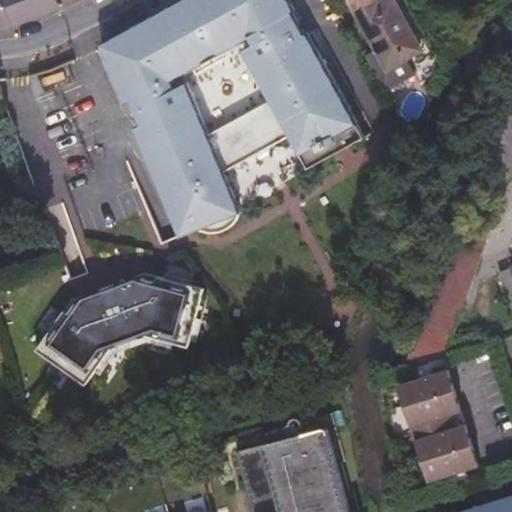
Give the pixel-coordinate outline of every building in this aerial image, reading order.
[(61,7),(58,0),(0,0),(0,28),(25,22),(61,7)] [(101,42),(174,231),(177,239),(194,232),(197,234),(202,236),(207,237),(213,236),(217,236),(219,235),(220,235),(224,232),(228,229),(230,226),(233,223),(234,220),(234,219),(235,216),(220,176),(290,136),(308,169),(364,138),(362,134),(288,0),(177,0),(150,15),(101,42)] [(387,69),(420,50),(393,0),(384,0),(378,4),(375,0),(349,0),(376,48),(367,54),(374,65),(382,61),(387,69)] [(36,73),(28,77),(35,96),(44,92),(36,73)] [(425,364),(447,356),(480,263),(511,169),(511,113),(501,111),(462,229),(453,226),(403,370),(425,364)] [(511,266),(499,271),(504,285),(511,308),(511,266)] [(68,299),(31,350),(75,382),(102,345),(143,331),(185,344),(200,292),(141,275),(68,299)] [(502,322),(511,318),(511,308),(504,285),(490,289),(502,322)] [(414,375),(427,371),(432,369),(448,365),(447,359),(412,370),(414,375)] [(459,471),(465,469),(478,464),(448,370),(434,374),(428,376),(400,385),(429,480),(459,471)] [(295,435),(305,432),(302,419),(299,417),(296,417),(293,418),(291,422),(295,435)] [(347,511),(324,427),(305,432),(295,435),(236,452),(252,511),(347,511)] [(483,469),(467,474),(461,476),(448,480),(450,487),(485,476),(483,469)] [(194,510),(209,505),(200,473),(185,477),(194,510)] [(511,511),(511,494),(454,511),(511,511)]
